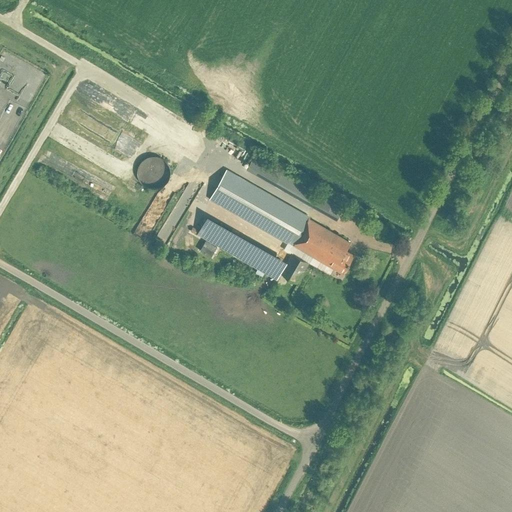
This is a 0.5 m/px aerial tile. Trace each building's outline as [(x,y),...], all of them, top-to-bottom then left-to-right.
[(55,118),(63,124),(69,117),(62,110),(55,118)] [(87,141),(93,128),(76,121),(71,134),(87,141)] [(126,132),(143,141),(148,131),(131,122),(126,132)] [(43,135),(46,130),(41,127),(37,132),(43,135)] [(157,155),(154,155),(151,155),(148,156),(145,158),(142,160),(139,164),(138,168),(137,172),(138,177),(140,180),(142,183),(146,186),(149,187),(154,188),(158,188),(163,186),(166,183),(169,180),(170,175),(171,171),(169,166),(167,161),(162,157),(157,155)] [(246,169),(326,215),(333,202),(253,157),(246,169)] [(346,249),(350,241),(309,218),(310,217),(250,183),(227,169),(211,197),(234,211),(234,210),(294,245),(294,244),(344,272),(354,254),(346,249)] [(154,212),(162,196),(157,194),(149,210),(154,212)] [(293,252),(281,272),(297,282),(309,262),(293,252)]
